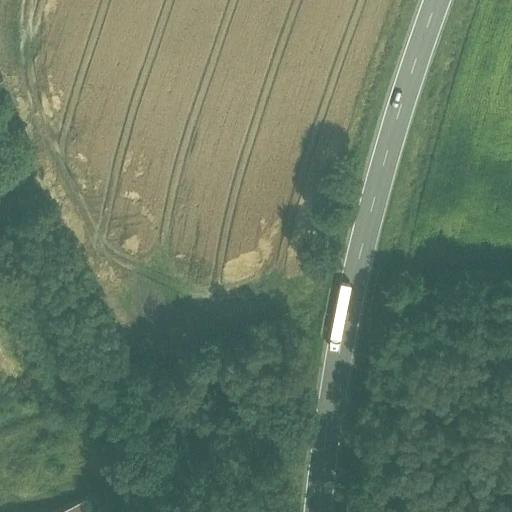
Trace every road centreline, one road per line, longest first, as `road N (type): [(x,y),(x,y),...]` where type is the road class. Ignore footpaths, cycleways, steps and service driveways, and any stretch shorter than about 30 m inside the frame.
road 1 (secondary): [(317,511),(357,259),(436,0)]
road 2 (unclassified): [(149,511),(0,184)]
